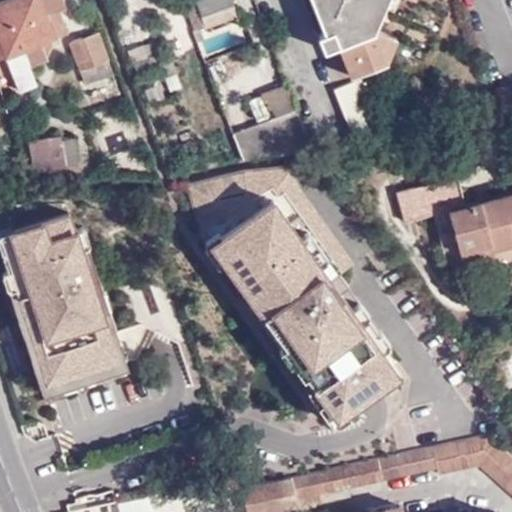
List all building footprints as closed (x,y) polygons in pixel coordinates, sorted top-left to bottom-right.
[(20,86),(35,80),(24,47),(15,24),(27,20),(20,0),(2,0),(0,1),(0,32),(8,54),(20,86)] [(15,24),(24,47),(68,31),(59,9),(65,7),(62,0),(20,0),(27,20),(15,24)] [(182,0),(198,38),(206,36),(201,25),(238,11),(234,3),(203,15),(196,0),(182,0)] [(196,0),(203,15),(234,3),(233,0),(196,0)] [(353,73),(389,59),(384,43),(389,32),(378,26),(370,13),(375,0),(315,0),(328,30),(322,33),(328,48),(342,43),(353,73)] [(375,0),(370,13),(378,26),(388,0),(375,0)] [(157,42),(150,19),(123,28),(132,51),(157,42)] [(384,43),(389,59),(399,36),(389,32),(384,43)] [(70,42),(78,69),(108,60),(98,33),(70,42)] [(108,60),(78,69),(82,80),(111,71),(108,60)] [(383,128),(362,77),(338,87),(357,137),(383,128)] [(273,113),(297,104),(297,103),(286,78),(263,87),(265,91),(273,113)] [(273,113),(265,91),(249,96),(258,119),(273,113)] [(116,100),(76,112),(99,171),(127,173),(120,150),(149,142),(139,114),(121,119),(116,100)] [(246,161),(314,143),(297,104),(273,113),(258,119),(234,129),(246,161)] [(62,161),(77,160),(73,136),(59,137),(59,134),(27,139),(32,168),(63,165),(62,161)] [(390,152),(369,154),(370,168),(363,170),(363,173),(393,168),(390,152)] [(370,168),(369,154),(360,155),(363,170),(370,168)] [(2,160),(4,166),(11,164),(9,158),(2,160)] [(403,222),(432,214),(432,212),(464,204),(464,203),(457,174),(395,189),(403,222)] [(262,191),(200,238),(329,422),(394,378),(262,191)] [(511,191),(464,203),(464,204),(432,212),(432,214),(443,254),(511,235),(511,191)] [(70,201),(0,221),(0,239),(47,398),(127,372),(70,201)] [(511,235),(443,254),(444,260),(511,242),(511,235)] [(511,356),(497,363),(509,392),(511,391),(511,356)] [(511,454),(489,433),(302,473),(306,493),(306,494),(336,488),(335,482),(350,480),(351,485),(437,467),(438,472),(481,463),(511,491),(511,454)] [(306,493),(302,473),(250,483),(254,497),(250,499),(259,510),(298,502),(296,496),(306,494),(306,493)] [(250,483),(241,485),(247,511),(256,511),(260,511),(250,499),(254,497),(250,483)] [(298,502),(259,510),(260,511),(298,503),(298,502)]
